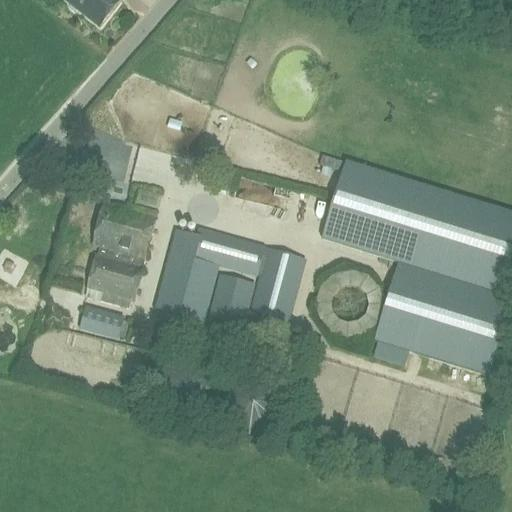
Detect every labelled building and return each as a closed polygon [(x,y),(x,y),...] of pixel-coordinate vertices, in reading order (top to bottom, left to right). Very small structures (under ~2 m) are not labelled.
[(65,0),(68,2),(69,7),(76,13),(81,12),(100,28),(121,2),(118,0),(65,0)] [(375,345),(490,380),(511,306),(511,216),(346,166),(322,242),(399,266),(375,345)] [(305,193),(304,210),(320,211),(321,194),(305,193)] [(87,292),(85,299),(129,310),(131,303),(133,304),(156,221),(103,207),(93,247),(104,251),(102,258),(96,257),(87,292)] [(196,238),(176,233),(155,312),(202,325),(219,267),(262,279),(252,313),(287,323),(304,262),(198,232),(196,238)] [(254,286),(219,277),(209,318),(243,327),(254,286)] [(78,333),(118,342),(124,319),(84,308),(78,333)]
